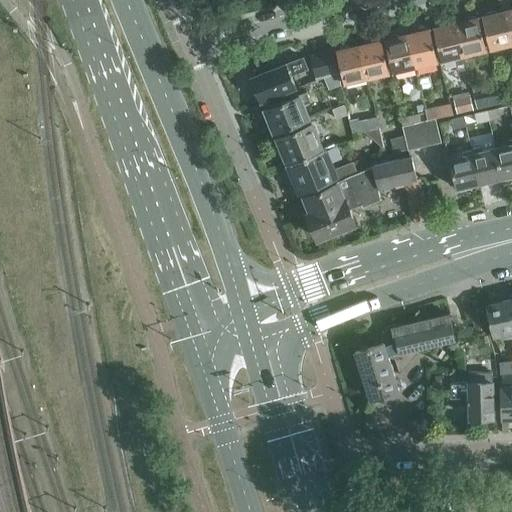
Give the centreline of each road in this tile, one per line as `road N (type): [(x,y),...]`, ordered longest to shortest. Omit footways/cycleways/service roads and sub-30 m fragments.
road 1 (primary): [(74,0),(187,283),(203,345)]
road 2 (primary): [(249,311),(128,0)]
road 3 (primary): [(511,228),(249,311)]
road 4 (primary): [(260,343),(357,303),(511,259)]
road 5 (residential): [(379,0),(186,46)]
road 6 (primary): [(307,511),(260,343)]
road 7 (primary): [(203,345),(247,511)]
road 8 (residential): [(251,189),(186,46)]
